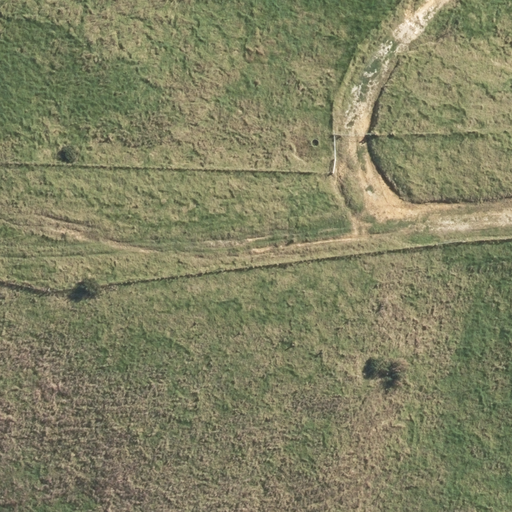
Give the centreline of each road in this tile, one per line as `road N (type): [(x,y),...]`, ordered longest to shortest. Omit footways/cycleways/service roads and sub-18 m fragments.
road 1 (track): [(0,224),(107,227),(411,203)]
road 2 (track): [(420,0),(366,65),(352,138),(369,177),(411,203)]
